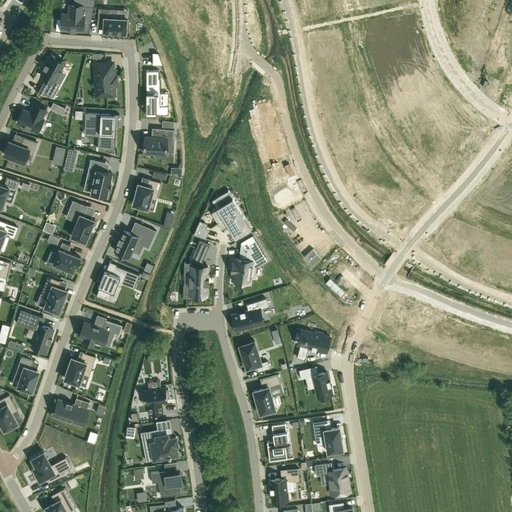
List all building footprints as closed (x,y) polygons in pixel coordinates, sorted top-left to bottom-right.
[(451,0),(451,1),(441,4),(442,10),(443,16),(444,16),(446,24),(460,21),(458,10),(465,8),(463,0),(451,0)] [(62,13),(61,29),(83,30),(84,22),(91,23),(94,6),(70,4),(69,14),(62,13)] [(110,9),(99,8),(98,20),(104,20),(103,31),(126,33),(126,31),(129,31),(129,23),(127,23),(127,18),(110,17),(110,9)] [(398,30),(390,32),(396,50),(409,46),(407,38),(416,35),(413,28),(414,28),(412,22),(409,14),(395,18),(398,30)] [(465,43),(455,49),(469,71),(471,70),(472,72),(480,67),(479,65),(483,62),(469,41),(475,37),(468,26),(458,33),(465,43)] [(152,52),(153,65),(162,65),(158,52),(152,52)] [(409,54),(398,59),(402,66),(409,62),(420,84),(436,75),(431,66),(432,66),(430,62),(429,62),(424,53),(412,60),(409,54)] [(38,91),(37,93),(53,97),(57,90),(52,87),(56,79),(58,80),(63,72),(61,71),(61,70),(65,62),(51,55),(47,63),(45,62),(43,68),(44,69),(40,76),(46,78),(45,81),(39,92),(38,91)] [(108,62),(95,63),(96,86),(97,95),(99,95),(114,94),(114,86),(118,86),(118,75),(113,75),(113,69),(113,62),(108,62)] [(146,102),(146,114),(159,114),(168,114),(168,105),(160,105),(160,92),(160,78),(159,78),(159,70),(146,70),(146,79),(147,79),(147,102),(146,102)] [(20,117),(17,122),(24,126),(24,127),(30,130),(30,128),(37,132),(43,119),(42,118),(46,109),(34,103),(31,109),(31,110),(30,112),(23,109),(21,115),(20,115),(20,116),(20,117)] [(85,112),(85,128),(99,128),(99,136),(98,149),(114,150),(114,149),(113,149),(114,128),(109,128),(110,114),(87,113),(87,112),(85,112)] [(173,141),(174,129),(154,128),(154,137),(145,137),(145,143),(144,143),(144,146),(144,152),(155,152),(154,155),(166,155),(166,147),(167,147),(168,144),(167,144),(167,141),(173,141)] [(9,140),(4,154),(24,162),(28,153),(33,154),(38,142),(23,136),(20,144),(12,141),(9,140)] [(57,145),(54,155),(64,157),(66,147),(57,145)] [(65,160),(74,162),(77,150),(68,148),(65,160)] [(91,159),(89,168),(96,170),(91,191),(91,192),(96,193),(96,195),(105,197),(106,195),(107,195),(109,187),(110,187),(111,181),(110,181),(112,173),(107,171),(101,170),(103,161),(91,159)] [(154,170),(152,176),(165,180),(165,179),(164,179),(166,174),(167,174),(167,173),(154,170)] [(0,207),(1,208),(2,208),(2,207),(5,199),(9,188),(15,190),(19,181),(7,177),(4,185),(0,183),(0,207)] [(135,197),(133,204),(148,208),(151,197),(156,198),(161,182),(149,179),(147,186),(141,184),(139,183),(137,191),(136,191),(135,197)] [(229,192),(216,200),(220,207),(219,208),(229,225),(228,226),(234,237),(236,236),(248,229),(242,218),(243,217),(244,216),(234,199),(228,190),(229,192)] [(69,210),(66,217),(77,222),(71,235),(71,236),(72,236),(77,238),(76,240),(83,242),(83,241),(85,241),(86,242),(86,241),(89,233),(90,232),(89,232),(90,228),(91,229),(91,228),(91,227),(94,220),(95,219),(94,219),(84,215),(88,205),(73,200),(69,210)] [(0,238),(2,233),(10,235),(14,237),(18,226),(0,219),(0,238)] [(118,242),(115,250),(129,257),(136,242),(148,248),(156,230),(137,222),(132,234),(126,231),(124,230),(122,235),(121,238),(119,237),(120,238),(118,241),(117,241),(117,242),(118,242)] [(199,222),(193,234),(206,238),(203,237),(206,229),(203,228),(205,225),(199,222)] [(59,238),(50,234),(47,240),(57,244),(59,238)] [(234,272),(233,280),(235,280),(234,282),(243,283),(243,281),(249,282),(250,276),(254,276),(255,267),(252,267),(252,262),(264,254),(256,240),(251,243),(249,260),(236,258),(235,260),(233,260),(231,272),(234,272)] [(58,253),(52,266),(61,270),(63,266),(73,271),(75,265),(77,266),(81,257),(68,252),(70,245),(62,242),(58,253)] [(208,272),(209,266),(204,266),(204,267),(200,267),(200,260),(203,254),(195,250),(191,258),(191,266),(190,275),(190,276),(190,285),(189,285),(189,286),(187,285),(187,297),(195,298),(196,298),(196,294),(203,295),(207,296),(208,289),(207,289),(207,284),(209,284),(209,277),(207,277),(208,272)] [(0,277),(6,279),(11,261),(3,259),(1,267),(0,266),(0,277)] [(99,286),(96,296),(107,300),(112,290),(116,291),(119,283),(134,289),(139,274),(116,265),(113,273),(105,270),(98,286),(99,286)] [(36,269),(30,267),(28,273),(34,275),(36,269)] [(47,276),(41,293),(49,296),(45,306),(59,312),(62,304),(64,298),(67,290),(58,287),(60,280),(47,276)] [(240,313),(232,314),(235,330),(258,325),(257,318),(262,317),(260,309),(269,306),(266,298),(247,304),(247,302),(246,303),(246,304),(248,311),(245,311),(245,310),(244,310),(244,312),(241,312),(240,311),(240,313)] [(21,309),(19,317),(30,321),(29,324),(38,327),(36,332),(32,341),(33,341),(31,346),(36,348),(45,351),(48,342),(51,336),(53,329),(42,325),(40,324),(42,317),(21,309)] [(80,333),(80,335),(85,337),(84,341),(93,344),(94,341),(103,344),(106,337),(108,338),(110,331),(115,333),(119,334),(122,325),(106,319),(102,328),(94,325),(85,321),(80,333)] [(126,321),(123,330),(128,332),(132,323),(126,321)] [(300,344),(297,357),(305,359),(308,347),(326,351),(330,336),(322,334),(323,333),(315,331),(314,332),(308,331),(306,337),(305,336),(305,339),(305,340),(304,345),(300,344)] [(254,340),(239,345),(247,368),(256,365),(258,371),(270,367),(267,360),(261,362),(254,340)] [(67,372),(65,378),(79,383),(82,373),(89,375),(96,356),(83,352),(80,360),(72,357),(70,364),(69,364),(67,371),(67,372)] [(39,371),(30,368),(33,361),(21,357),(15,374),(21,376),(18,386),(32,391),(35,383),(37,377),(39,371)] [(314,366),(299,370),(301,379),(305,378),(312,376),(315,387),(318,397),(332,394),(330,386),(329,379),(327,371),(319,373),(316,374),(314,366)] [(263,388),(254,391),(256,399),(258,405),(260,413),(275,409),(269,387),(281,384),(278,374),(260,378),(263,388)] [(149,389),(141,390),(143,404),(148,403),(150,414),(163,413),(162,405),(161,401),(168,401),(167,398),(170,398),(168,389),(166,389),(166,387),(157,388),(149,389)] [(0,403),(2,407),(0,407),(0,421),(0,422),(3,428),(16,420),(12,412),(17,409),(9,394),(0,399),(0,403)] [(54,414),(77,422),(81,407),(87,409),(89,401),(76,397),(74,405),(58,400),(54,414)] [(99,404),(96,412),(103,414),(105,407),(99,404)] [(328,420),(313,422),(316,437),(325,435),(326,443),(328,452),(343,450),(341,440),(341,434),(340,434),(339,427),(329,428),(328,420)] [(285,444),(288,443),(288,439),(289,439),(287,431),(286,431),(285,423),(272,425),(275,444),(267,445),(270,461),(287,458),(285,444)] [(127,426),(126,436),(133,437),(135,427),(127,426)] [(158,428),(141,432),(142,440),(150,439),(154,458),(169,455),(169,456),(171,456),(171,455),(178,453),(176,445),(177,444),(176,436),(169,438),(168,433),(159,435),(158,428)] [(35,473),(36,473),(40,480),(47,476),(50,481),(63,475),(61,472),(71,466),(66,456),(51,465),(44,452),(42,452),(39,454),(32,458),(36,466),(33,468),(35,473)] [(331,463),(315,465),(317,475),(328,473),(332,494),(350,491),(346,467),(332,470),(331,463)] [(281,478),(270,479),(272,502),(288,500),(287,491),(286,481),(299,480),(298,467),(280,469),(281,478)] [(151,472),(152,482),(162,481),(163,489),(166,489),(167,495),(175,494),(174,492),(181,491),(180,483),(182,483),(180,472),(173,473),(172,469),(151,472)] [(55,502),(46,507),(48,511),(69,511),(75,509),(64,488),(51,495),(55,502)] [(313,511),(316,511),(321,511),(320,502),(313,503),(313,511)] [(343,502),(329,504),(330,511),(337,510),(337,511),(353,511),(352,507),(344,508),(343,502)] [(166,503),(150,505),(150,511),(184,511),(184,508),(166,510),(166,503)]
